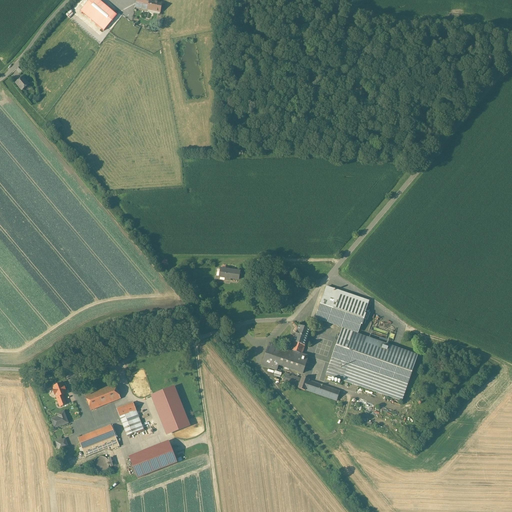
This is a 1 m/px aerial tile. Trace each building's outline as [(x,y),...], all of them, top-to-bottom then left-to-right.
[(116,20),(93,0),(83,12),(107,31),(116,20)] [(162,3),(146,0),(145,0),(136,0),(136,4),(148,6),(148,10),(160,12),(162,3)] [(23,78),(16,84),(22,90),(28,85),(23,78)] [(58,130),(63,125),(58,118),(52,122),(58,130)] [(228,270),(226,268),(224,270),(221,269),(220,277),(225,278),(225,279),(230,280),(231,279),(238,280),(239,272),(228,270)] [(366,309),(337,298),(339,291),(327,287),(317,315),(359,330),(360,330),(367,311),(365,310),(366,309)] [(121,323),(106,326),(107,333),(122,331),(121,323)] [(310,330),(299,326),(298,327),(299,327),(297,331),(295,337),(293,342),(293,343),(291,350),(302,354),(304,346),(305,346),(310,330)] [(395,334),(372,327),(370,334),(380,337),(379,340),(388,343),(389,340),(393,342),(395,334)] [(357,339),(353,338),(353,339),(340,334),(326,375),(328,376),(326,380),(341,385),(343,381),(344,381),(350,364),(408,385),(416,361),(386,350),(387,349),(382,347),(382,349),(357,340),(357,339)] [(291,350),(269,343),(262,366),(276,371),(278,365),(303,374),(308,356),(302,354),(291,350)] [(408,385),(350,364),(344,381),(402,402),(408,385)] [(340,392),(309,381),(309,380),(302,378),(301,379),(285,374),(283,381),(299,387),(298,388),(305,391),(305,390),(337,401),(340,392)] [(62,383),(53,387),(54,390),(53,391),(55,394),(56,394),(57,397),(63,395),(66,394),(65,390),(64,387),(62,383)] [(115,385),(85,396),(91,410),(120,399),(115,385)] [(189,427),(173,387),(156,394),(151,396),(167,436),(172,434),(189,427)] [(66,404),(63,395),(57,397),(56,398),(60,407),(66,404)] [(133,403),(117,409),(120,417),(136,411),(133,403)] [(136,411),(120,417),(127,436),(143,429),(136,411)] [(64,412),(58,414),(59,417),(52,420),(55,428),(68,423),(64,413),(64,412)] [(111,426),(78,439),(80,444),(82,448),(83,450),(115,437),(116,437),(111,426)] [(115,437),(83,450),(85,457),(111,447),(112,449),(119,446),(115,437)] [(62,440),(61,438),(56,440),(57,442),(56,442),(59,450),(68,447),(65,439),(62,440)] [(129,457),(131,461),(170,445),(168,441),(129,457)] [(170,445),(131,461),(137,478),(177,463),(170,445)] [(101,457),(100,457),(99,457),(98,458),(97,458),(96,459),(95,460),(94,462),(94,463),(94,464),(94,465),(94,466),(94,467),(94,468),(95,469),(96,470),(97,471),(98,472),(99,472),(100,472),(102,472),(103,472),(104,472),(105,471),(106,471),(107,470),(108,468),(109,467),(109,466),(109,464),(109,463),(109,462),(108,461),(108,460),(107,459),(106,458),(105,458),(104,457),(102,457),(101,457)]
